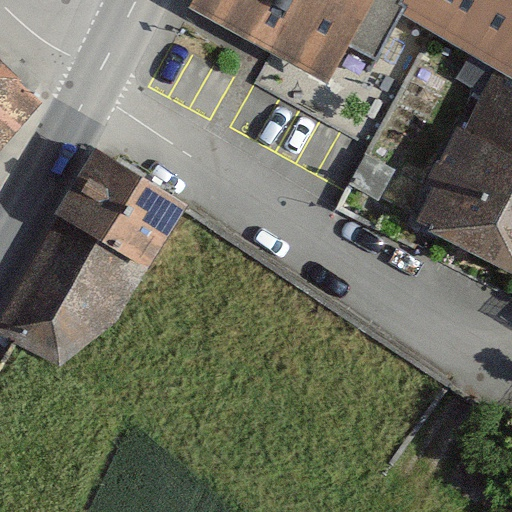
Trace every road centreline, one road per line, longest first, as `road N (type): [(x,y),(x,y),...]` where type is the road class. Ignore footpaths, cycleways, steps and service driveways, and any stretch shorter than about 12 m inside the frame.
road 1 (residential): [(98,88),(429,309),(492,325),(511,318)]
road 2 (secondary): [(0,257),(98,88)]
road 3 (residential): [(0,1),(98,88)]
